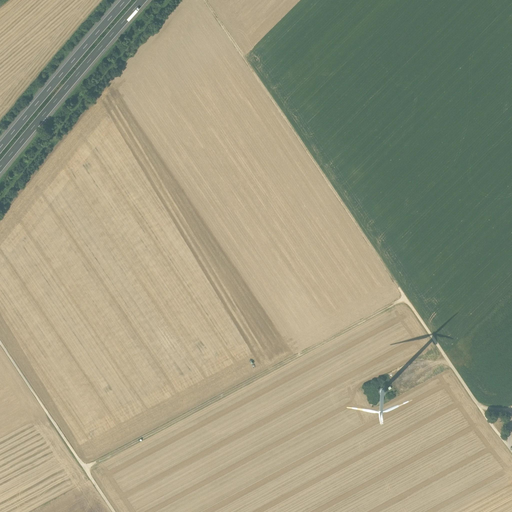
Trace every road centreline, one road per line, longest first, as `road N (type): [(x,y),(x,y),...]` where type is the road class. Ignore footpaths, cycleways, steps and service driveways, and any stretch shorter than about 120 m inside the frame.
road 1 (track): [(202,0),(511,446)]
road 2 (track): [(405,298),(84,468)]
road 3 (track): [(0,196),(168,0)]
road 4 (motorway): [(0,170),(144,0)]
road 5 (track): [(0,343),(112,511)]
road 6 (motorway): [(125,0),(0,150)]
